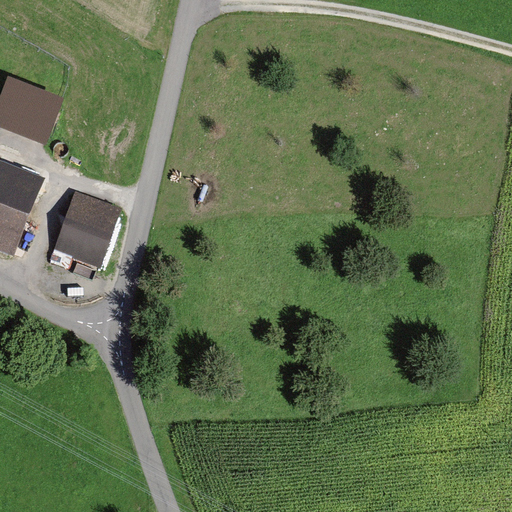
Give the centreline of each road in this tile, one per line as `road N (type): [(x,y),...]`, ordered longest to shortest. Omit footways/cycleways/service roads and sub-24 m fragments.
road 1 (unclassified): [(191,0),(128,259),(117,343)]
road 2 (track): [(286,0),(511,54)]
road 3 (unclassified): [(117,343),(149,474),(167,511)]
road 4 (track): [(0,148),(142,203)]
road 5 (unclassified): [(0,286),(117,343)]
